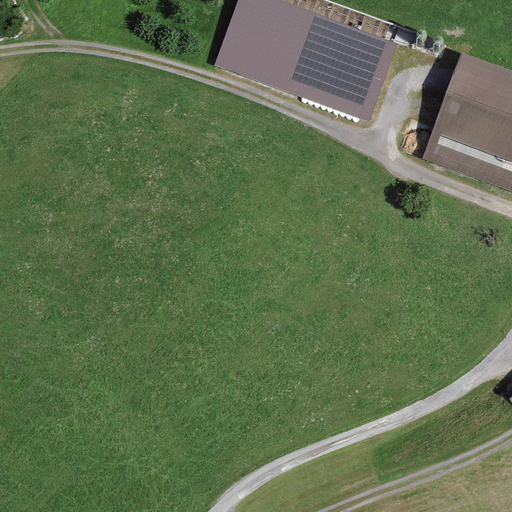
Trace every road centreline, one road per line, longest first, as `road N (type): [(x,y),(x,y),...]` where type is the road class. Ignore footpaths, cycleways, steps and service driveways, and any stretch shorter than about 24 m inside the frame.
road 1 (unclassified): [(511,340),(445,396),(298,457),(218,511)]
road 2 (track): [(198,76),(60,46),(0,54)]
road 3 (track): [(511,441),(491,457),(345,511)]
